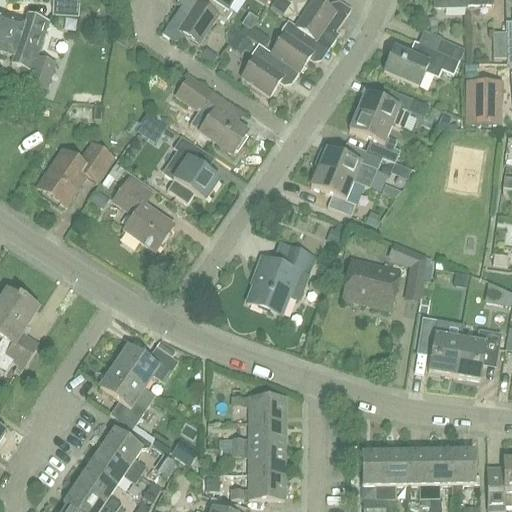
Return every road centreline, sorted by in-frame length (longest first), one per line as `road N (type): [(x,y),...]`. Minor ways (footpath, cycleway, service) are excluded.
road 1 (residential): [(13,511),(16,480),(40,444),(60,380),(115,297)]
road 2 (residential): [(169,327),(296,139)]
road 3 (residential): [(296,139),(161,50),(143,31),(142,0)]
road 4 (residential): [(511,421),(410,408),(315,383)]
road 5 (residential): [(296,139),(366,37),(381,0)]
road 6 (residential): [(315,383),(169,327)]
road 7 (residential): [(115,297),(0,222)]
road 8 (residential): [(314,511),(315,383)]
